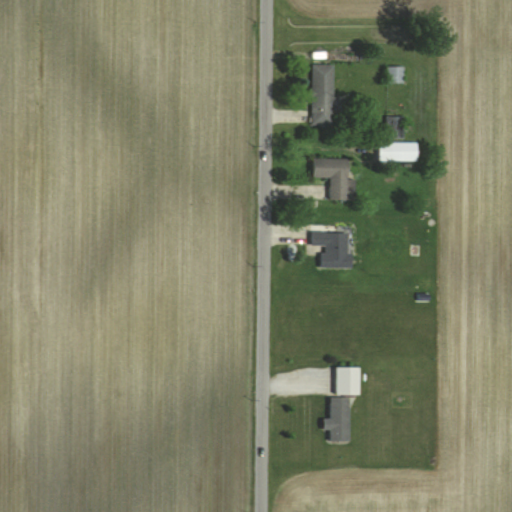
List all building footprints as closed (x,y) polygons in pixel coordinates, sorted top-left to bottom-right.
[(310,65),(310,126),(336,126),(336,97),(331,97),(332,66),(310,65)] [(402,68),(386,68),(386,83),(402,83),(402,68)] [(401,138),(401,117),(385,117),(385,138),(401,138)] [(416,161),(416,143),(377,143),(377,161),(416,161)] [(345,180),(346,159),(311,159),(311,177),(329,178),(328,200),(354,200),(354,180),(345,180)] [(321,267),(346,267),(346,233),(310,233),(310,246),(321,246),(321,267)] [(357,369),(333,369),(333,396),(357,396),(357,369)] [(348,399),(328,399),(328,420),(321,420),(321,430),(328,430),(328,442),(348,442),(348,399)]
